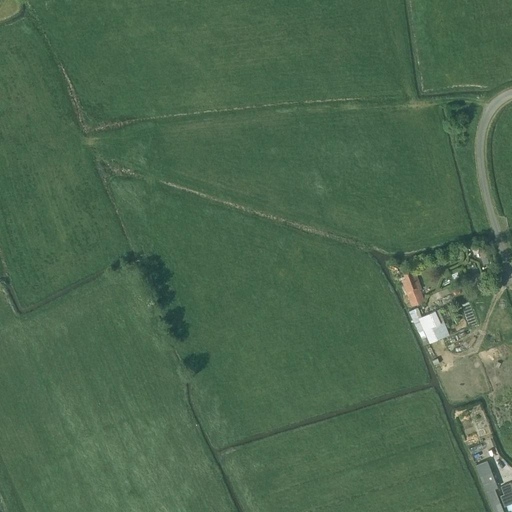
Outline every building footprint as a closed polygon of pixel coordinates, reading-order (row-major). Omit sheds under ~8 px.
[(488,259),(484,245),(478,246),(482,261),(488,259)] [(402,273),(404,278),(401,279),(407,294),(408,294),(412,304),(423,300),(419,288),(420,287),(413,268),(402,273)] [(421,316),(417,307),(409,310),(418,331),(424,329),(429,342),(449,334),(439,308),(421,316)] [(498,487),(487,459),(475,464),(493,511),(504,511),(495,488),(498,487)] [(511,481),(502,485),(509,504),(511,502),(511,481)]
